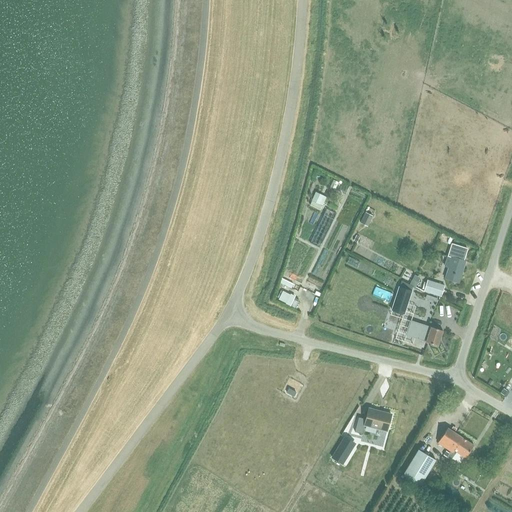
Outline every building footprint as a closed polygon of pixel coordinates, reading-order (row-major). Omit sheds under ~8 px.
[(316,192),(312,201),(322,206),(326,197),(316,192)] [(368,212),(355,237),(358,239),(365,225),(368,226),(374,215),(368,212)] [(458,281),(466,259),(449,253),(445,265),(448,267),(445,277),(458,281)] [(415,287),(421,277),(415,274),(410,284),(415,287)] [(281,278),(279,282),(291,288),(293,283),(281,278)] [(424,291),(441,297),(445,285),(428,280),(424,291)] [(398,290),(391,311),(403,315),(410,294),(398,290)] [(282,291),(278,299),(286,303),(290,294),(282,291)] [(290,294),(286,303),(290,305),(295,296),(290,293),(290,294)] [(427,295),(424,301),(435,306),(438,301),(427,295)] [(498,342),(504,331),(492,325),(486,336),(498,342)] [(431,326),(429,334),(422,332),(421,337),(427,339),(426,342),(433,344),(432,346),(437,347),(437,346),(438,346),(443,330),(431,326)] [(416,337),(418,330),(407,327),(405,333),(416,337)] [(511,336),(508,335),(502,347),(511,351),(511,336)] [(387,431),(391,414),(369,409),(366,419),(359,417),(355,432),(363,434),(365,425),(387,431)] [(446,430),(438,444),(447,450),(441,460),(449,465),(456,453),(465,459),(472,447),(446,430)] [(338,447),(332,457),(343,464),(349,454),(338,447)] [(403,475),(420,486),(436,460),(418,450),(403,475)] [(511,501),(511,490),(498,484),(494,492),(511,501)]
